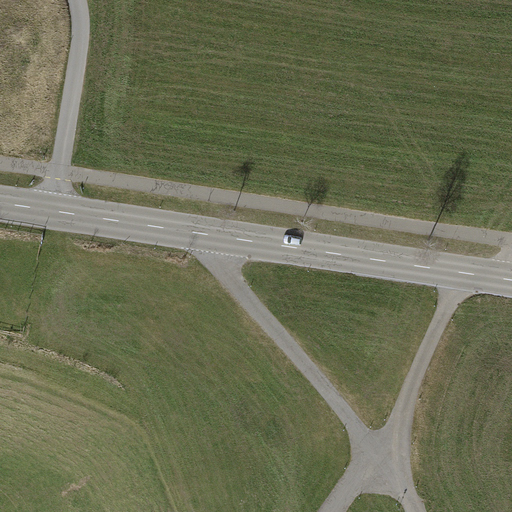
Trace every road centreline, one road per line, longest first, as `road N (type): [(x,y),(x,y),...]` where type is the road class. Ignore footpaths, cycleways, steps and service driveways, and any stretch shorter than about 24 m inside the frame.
road 1 (residential): [(189,233),(377,453)]
road 2 (tertiary): [(189,233),(461,273)]
road 3 (residential): [(52,211),(80,45),(77,0)]
road 4 (residential): [(377,453),(461,273)]
road 5 (tertiary): [(52,211),(189,233)]
